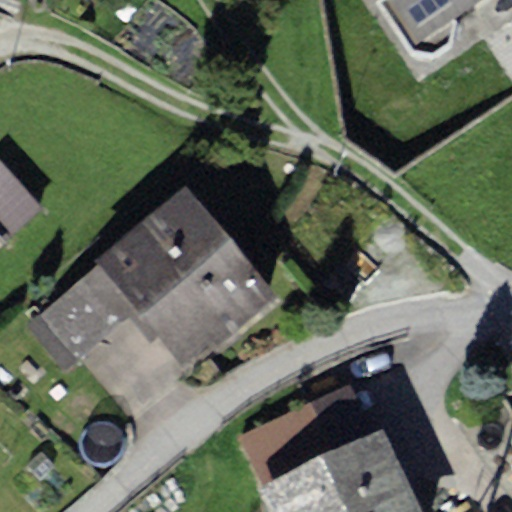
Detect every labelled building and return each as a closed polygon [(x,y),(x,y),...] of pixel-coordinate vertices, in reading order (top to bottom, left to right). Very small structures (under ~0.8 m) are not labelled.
[(384,0),(415,46),(484,0),(384,0)] [(46,208),(0,161),(0,235),(8,244),(46,208)] [(281,295),(185,189),(140,229),(235,336),(281,295)] [(140,229),(125,242),(97,267),(138,313),(188,368),(216,343),(221,349),(235,336),(140,229)] [(0,251),(8,244),(0,235),(0,251)] [(138,313),(97,267),(30,327),(72,373),(138,313)] [(240,438),(263,487),(332,455),(309,406),(240,438)] [(263,487),(257,490),(267,511),(421,511),(384,431),(332,455),(263,487)]
